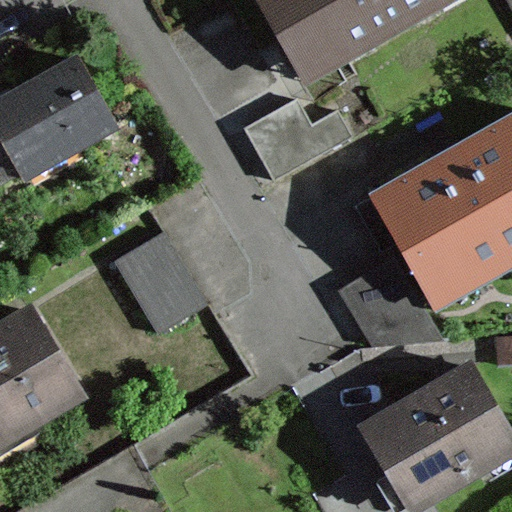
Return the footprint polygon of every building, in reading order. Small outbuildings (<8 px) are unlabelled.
[(256,0),(294,66),(337,42),(347,60),(374,44),(370,37),(409,15),(414,22),(442,6),(437,0),(256,0)] [(78,59),(0,104),(0,133),(22,171),(76,140),(78,144),(115,123),(78,59)] [(298,98),(246,128),(275,181),(354,136),(339,110),(313,125),(298,98)] [(436,157),(370,195),(429,300),(511,253),(511,114),(457,146),(461,154),(441,165),(436,157)] [(0,133),(0,183),(22,171),(0,133)] [(166,233),(118,262),(132,286),(181,257),(166,233)] [(195,280),(181,257),(132,286),(146,309),(195,280)] [(376,348),(442,341),(396,264),(344,294),(376,348)] [(209,305),(195,280),(146,309),(161,334),(209,305)] [(0,442),(82,394),(32,310),(0,329),(0,442)] [(511,449),(511,432),(473,365),(363,428),(409,508),(511,449)]
